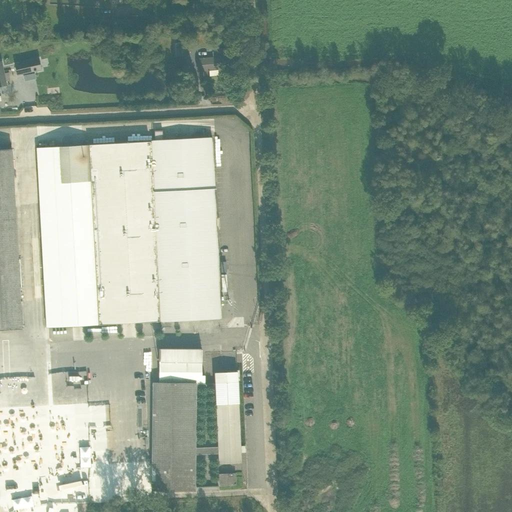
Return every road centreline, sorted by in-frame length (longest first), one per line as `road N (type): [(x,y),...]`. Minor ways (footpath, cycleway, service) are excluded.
road 1 (unclassified): [(274,511),(257,108)]
road 2 (unclassified): [(0,120),(257,108)]
